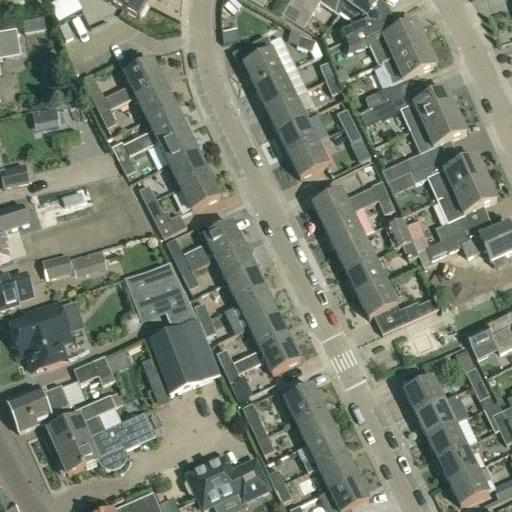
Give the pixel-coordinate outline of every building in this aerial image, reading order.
[(33,0),(28,4),(35,14),(46,6),(41,0),(33,0)] [(57,27),(82,15),(74,0),(61,0),(57,5),(50,8),(55,22),(57,27)] [(102,0),(140,21),(151,0),(102,0)] [(246,0),(262,9),(267,0),(246,0)] [(293,25),(308,0),(292,0),(282,18),(293,25)] [(348,7),(352,0),(308,0),(293,25),(303,31),(319,5),(339,19),(348,7)] [(393,20),(387,9),(380,3),(382,0),(352,0),(348,7),(340,17),(353,27),(337,34),(342,46),(366,35),(393,20)] [(233,18),(241,10),(232,2),(224,10),(233,18)] [(24,37),(46,33),(44,20),(22,24),(24,37)] [(400,33),(393,20),(366,35),(342,46),(347,57),(371,47),(384,41),(393,62),(426,48),(416,26),(400,33)] [(0,61),(20,58),(15,33),(0,36),(0,61)] [(312,55),(316,44),(300,39),(297,50),(312,55)] [(255,91),(282,77),(272,56),(273,55),(266,41),(252,48),(258,61),(244,68),(255,91)] [(426,48),(393,62),(381,67),(381,68),(391,90),(399,86),(403,84),(436,69),(426,48)] [(136,101),(164,87),(152,64),(124,77),(130,89),(104,102),(102,98),(93,102),(101,118),(109,114),(109,113),(135,100),(136,101)] [(325,83),(336,79),(334,75),(330,65),(320,69),(325,83)] [(336,79),(338,84),(349,79),(345,70),(334,75),(336,79)] [(266,114),(294,100),(282,77),(255,91),(266,114)] [(332,99),(342,95),(338,84),(336,79),(325,83),(332,99)] [(404,97),(399,86),(391,90),(375,97),(380,108),(404,97)] [(147,123),(175,110),(164,87),(136,101),(147,123)] [(401,112),(411,135),(424,129),(456,114),(446,92),(414,107),(409,109),(404,97),(380,108),(376,110),(370,113),(359,118),(364,129),(385,119),(401,112)] [(277,136),(305,122),(294,100),(266,114),(277,136)] [(158,146),(186,132),(175,110),(147,123),(152,134),(123,148),(129,160),(158,146)] [(55,112),(32,117),(36,135),(59,131),(55,112)] [(344,132),(354,127),(347,113),(337,118),(344,132)] [(107,131),(116,127),(109,114),(101,118),(107,131)] [(424,129),(411,135),(421,157),(429,153),(434,151),(466,136),(456,114),(424,129)] [(289,159),(316,145),(305,122),(277,136),(289,159)] [(354,152),(362,148),(360,142),(361,141),(354,127),(344,132),(351,146),(354,152)] [(169,169),(197,155),(186,132),(158,146),(169,169)] [(300,182),(327,168),(316,145),(289,159),(300,182)] [(112,151),(119,165),(129,160),(123,148),(122,146),(112,151)] [(410,175),(434,164),(429,153),(405,164),(410,175)] [(180,191),(208,178),(197,155),(169,169),(180,191)] [(487,182),(476,159),(440,176),(434,164),(410,175),(415,187),(432,179),(442,202),(454,196),(454,197),(487,182)] [(126,179),(136,174),(129,160),(119,165),(126,179)] [(0,174),(4,191),(29,186),(25,168),(0,173),(0,174)] [(390,171),(381,175),(387,186),(395,182),(390,171)] [(192,215),(220,201),(208,178),(180,191),(192,215)] [(454,196),(442,202),(436,205),(447,227),(460,221),(465,219),(464,218),(497,203),(487,182),(454,197),(454,196)] [(372,189),(378,204),(388,199),(382,185),(372,189)] [(171,196),(166,187),(152,194),(149,189),(139,194),(146,208),(156,203),(157,203),(171,196)] [(352,217),(342,196),(340,193),(312,207),(324,230),(352,217)] [(385,219),(395,214),(388,199),(378,204),(385,219)] [(73,200),(31,210),(34,221),(76,210),(73,200)] [(163,216),(157,203),(156,203),(146,208),(164,242),(187,231),(180,218),(171,222),(167,215),(163,216)] [(8,247),(4,236),(29,228),(23,209),(0,216),(0,266),(0,267),(0,266),(0,265),(9,263),(5,248),(8,247)] [(363,211),(352,217),(324,230),(335,253),(363,239),(374,234),(363,211)] [(411,216),(408,211),(401,214),(403,219),(411,216)] [(394,253),(402,249),(413,243),(407,230),(403,221),(384,229),(394,253)] [(440,243),(465,232),(460,221),(436,232),(440,243)] [(216,263),(244,249),(232,226),(204,240),(211,253),(205,256),(202,250),(184,259),(184,260),(175,265),(182,279),(192,274),(193,275),(216,263)] [(511,255),(511,235),(508,228),(471,244),(466,234),(465,234),(465,232),(440,243),(441,245),(426,252),(432,263),(463,249),(468,261),(486,253),(491,265),(492,265),(494,269),(498,270),(505,267),(507,263),(505,259),(511,255)] [(346,276),(374,262),(363,239),(335,253),(346,276)] [(417,256),(426,252),(429,250),(424,240),(413,245),(415,250),(417,256)] [(409,264),(419,259),(417,256),(415,250),(413,245),(413,243),(402,249),(409,264)] [(227,286),(255,272),(244,249),(216,263),(227,286)] [(47,282),(72,275),(69,263),(68,259),(43,265),(47,282)] [(85,259),(69,263),(72,275),(73,278),(89,274),(85,259)] [(357,298),(385,285),(374,262),(346,276),(357,298)] [(197,322),(170,266),(149,275),(155,291),(159,289),(169,315),(165,316),(172,332),(197,322)] [(238,309),(266,295),(255,272),(227,286),(238,309)] [(190,294),(200,289),(193,275),(192,274),(182,279),(190,294)] [(12,287),(9,279),(0,281),(0,313),(18,307),(16,300),(31,294),(27,282),(12,287)] [(369,322),(397,308),(385,285),(357,298),(369,322)] [(249,331),(277,318),(266,295),(238,309),(249,331)] [(438,313),(433,302),(419,308),(417,305),(394,315),(401,330),(438,313)] [(194,310),(200,325),(210,322),(204,307),(194,310)] [(19,355),(69,339),(59,308),(30,317),(32,322),(11,329),(13,335),(9,339),(12,348),(18,350),(19,355)] [(131,335),(137,332),(139,325),(136,319),(129,317),(123,321),(121,327),(125,333),(131,335)] [(260,354),(288,340),(277,318),(249,331),(260,354)] [(210,322),(200,325),(206,340),(213,338),(214,337),(215,337),(210,322)] [(171,398),(202,386),(219,379),(210,353),(206,341),(205,341),(199,324),(149,343),(171,398)] [(511,328),(492,338),(499,353),(500,357),(511,351),(511,328)] [(488,340),(483,329),(465,338),(471,349),(477,363),(499,353),(492,338),(488,340)] [(66,364),(61,348),(71,345),(69,339),(19,355),(21,359),(27,357),(33,375),(66,364)] [(272,377),(300,364),(288,340),(260,354),(233,367),(223,372),(239,405),(253,399),(244,380),(241,382),(239,378),(266,365),(272,377)] [(223,372),(233,367),(227,353),(216,358),(223,372)] [(115,384),(105,359),(73,373),(80,388),(98,379),(102,389),(115,384)] [(144,374),(150,388),(160,384),(155,369),(152,362),(141,366),(144,374)] [(473,390),(483,385),(476,371),(465,376),(473,390)] [(416,417),(443,404),(432,381),(404,394),(416,417)] [(480,405),(490,400),(483,385),(473,390),(480,405)] [(71,410),(62,388),(42,396),(40,391),(7,404),(20,436),(53,423),(50,418),(71,410)] [(295,426),(324,412),(312,389),(284,402),(295,426)] [(58,455),(88,441),(82,426),(116,412),(111,400),(76,415),(78,420),(48,433),(58,455)] [(427,440),(454,427),(443,404),(416,417),(427,440)] [(253,436),(264,431),(252,407),(242,412),(253,436)] [(511,409),(510,411),(502,415),(506,423),(511,420),(511,409)] [(306,449),(335,435),(324,412),(295,426),(306,449)] [(492,420),(499,433),(509,429),(506,423),(502,415),(492,420)] [(125,452),(152,441),(143,418),(88,441),(58,455),(60,461),(57,462),(56,465),(61,475),(64,476),(66,475),(67,477),(98,464),(95,458),(122,446),(125,452)] [(438,463),(465,449),(454,427),(427,440),(438,463)] [(511,434),(509,429),(499,433),(506,448),(511,445),(511,434)] [(264,459),(275,454),(264,431),(253,436),(264,459)] [(308,476),(346,457),(335,435),(306,449),(313,461),(303,466),(308,476)] [(449,486),(476,472),(465,449),(438,463),(449,486)] [(357,480),(346,457),(308,476),(308,477),(318,473),(329,494),(357,480)] [(233,483),(224,463),(188,480),(189,483),(187,484),(185,489),(189,497),(194,499),(196,498),(202,511),(204,511),(248,492),(253,501),(268,494),(255,465),(239,472),(242,479),(233,483)] [(476,472),(449,486),(460,509),(488,495),(484,487),(476,472)] [(268,478),(275,493),(285,488),(278,473),(268,478)] [(337,511),(351,511),(368,504),(357,480),(329,494),(337,511)] [(511,497),(511,481),(495,490),(493,491),(494,494),(499,504),(511,497)] [(285,488),(275,493),(282,507),(291,503),(285,488)] [(11,507),(2,492),(0,492),(0,511),(15,511),(12,507),(11,507)] [(159,511),(153,497),(136,503),(116,511),(159,511)] [(177,511),(172,501),(158,507),(160,511),(177,511)]
